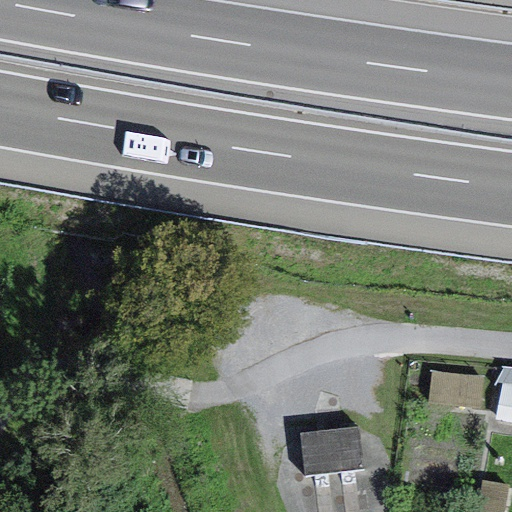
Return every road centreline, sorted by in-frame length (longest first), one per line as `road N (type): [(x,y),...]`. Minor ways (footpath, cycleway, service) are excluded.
road 1 (motorway): [(0,103),(511,184)]
road 2 (motorway): [(511,75),(32,0)]
road 3 (track): [(224,393),(72,377),(0,430)]
